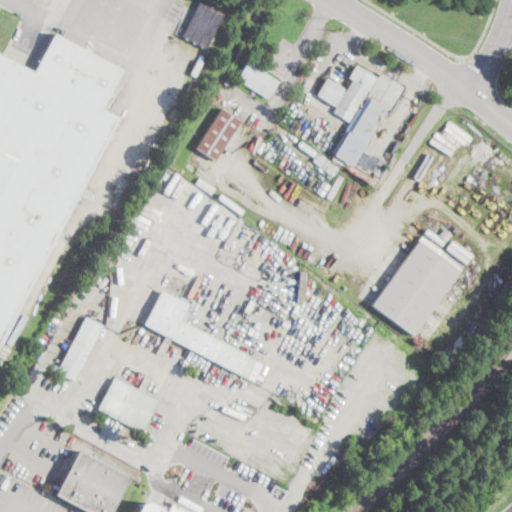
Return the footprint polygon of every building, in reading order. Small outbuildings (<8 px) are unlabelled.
[(199,0),(223,12),(207,45),(183,33),(199,0)] [(0,54),(3,56),(34,72),(54,34),(112,64),(122,69),(120,72),(112,88),(101,109),(112,114),(118,118),(112,131),(102,149),(0,346),(0,54)] [(279,81),(267,98),(237,79),(249,61),(279,81)] [(356,64),(377,78),(381,73),(404,88),(389,110),(386,108),(370,98),(365,95),(347,122),(333,113),(336,107),(316,94),(327,78),(343,89),(343,90),(345,92),(353,80),(348,77),(356,64)] [(349,132),(365,142),(386,108),(370,98),(349,132)] [(217,157),(214,162),(195,149),(221,109),(240,121),(217,157)] [(265,143),(260,153),(255,150),(260,141),(265,143)] [(320,152),(339,168),(334,175),(314,159),(320,152)] [(342,177),(330,199),(326,197),(338,175),(342,177)] [(214,188),(210,194),(195,183),(199,178),(214,188)] [(324,182),(329,186),(323,195),(318,192),(324,182)] [(240,214),(217,197),(221,192),(243,209),(240,214)] [(452,235),(446,242),(439,236),(445,229),(452,235)] [(413,334),(412,335),(371,305),(408,254),(417,241),(458,272),(450,284),(413,334)] [(249,356),(240,375),(171,338),(165,335),(144,325),(143,324),(161,290),(188,304),(180,320),(249,356)] [(102,326),(73,380),(71,379),(57,372),(56,371),(85,317),(102,325),(102,326)] [(159,362),(143,392),(137,389),(165,335),(171,338),(159,362)] [(261,366),(253,381),(251,380),(241,375),(242,375),(250,358),(262,364),(261,366)] [(157,400),(141,432),(111,416),(97,409),(111,383),(114,377),(137,389),(143,392),(157,400)] [(110,511),(86,511),(54,495),(58,486),(61,482),(78,449),(110,466),(129,476),(123,488),(110,511)] [(159,511),(158,507),(146,500),(138,503),(133,511),(159,511)] [(189,511),(171,502),(165,511),(189,511)]
